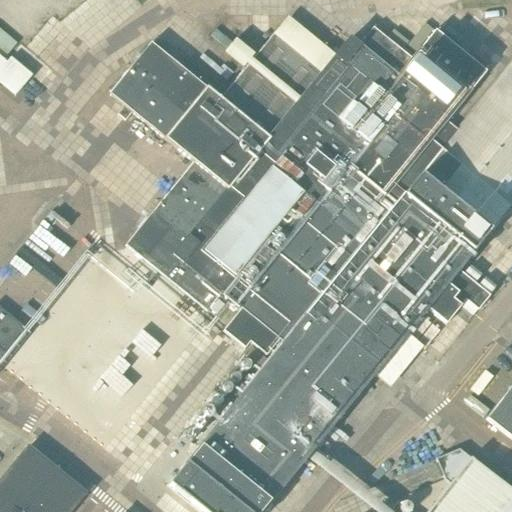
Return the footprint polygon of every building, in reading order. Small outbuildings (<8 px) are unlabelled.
[(8,54),(17,42),(0,28),(0,84),(14,96),(32,73),(8,54)] [(150,44),(108,95),(124,107),(131,113),(192,163),(125,246),(207,312),(220,296),(239,312),(222,332),(244,350),(249,344),(266,357),(278,341),(283,345),(269,362),(169,485),(202,511),(262,511),(307,458),(313,451),(394,350),(427,310),(445,325),(465,300),(477,310),(489,296),(459,270),(490,232),(510,207),(511,205),(511,62),(457,130),(446,122),(486,73),(434,30),(411,60),(373,28),(359,45),(349,37),(333,57),(301,30),(288,45),(273,33),(252,60),(251,59),(254,55),(235,39),(224,53),(243,69),(246,64),(248,65),(220,100),(150,44)] [(124,107),(118,115),(125,121),(131,113),(124,107)] [(0,371),(30,334),(0,308),(0,371)] [(241,372),(243,372),(245,373),(247,372),(249,370),(249,368),(249,366),(249,364),(247,363),(245,362),(243,362),(241,363),(240,364),(239,366),(239,368),(240,370),(241,372)] [(231,384),(233,384),(235,385),(237,384),(239,382),(239,381),(239,378),(239,376),(237,375),(235,374),(233,374),(231,375),(230,376),(229,378),(229,380),(230,382),(231,384)] [(222,394),(224,395),(226,395),(228,395),(230,393),(231,391),(231,389),(230,387),(229,386),(227,385),(225,385),(223,386),(221,387),(220,389),(220,391),(221,393),(222,394)] [(511,511),(511,385),(485,420),(511,441),(511,491),(459,449),(435,459),(445,480),(450,484),(427,511),(389,511),(313,451),(307,458),(374,511),(511,511)] [(212,407),(214,407),(216,407),(218,407),(220,405),(221,403),(221,401),(220,399),(219,398),(217,397),(215,397),(213,398),(211,399),(210,401),(210,403),(211,405),(212,407)] [(203,419),(205,419),(207,419),(209,419),(210,417),(211,415),(211,413),(211,411),(209,410),(207,409),(205,409),(203,410),(202,411),(201,413),(201,415),(202,417),(203,419)] [(193,430),(195,431),(197,431),(199,430),(201,429),(202,427),(202,425),(201,423),(200,422),(198,421),(196,421),(194,421),(192,423),(191,425),(191,427),(192,429),(193,430)] [(183,442),(185,443),(187,443),(189,442),(191,441),(192,439),(192,437),(191,435),(190,434),(188,433),(186,433),(184,433),(182,435),(181,437),(181,439),(182,441),(183,442)] [(0,511),(70,511),(85,494),(27,447),(0,481),(0,511)] [(410,511),(411,510),(411,507),(410,505),(408,504),(405,503),(403,503),(401,504),(399,506),(399,509),(399,511),(410,511)]
